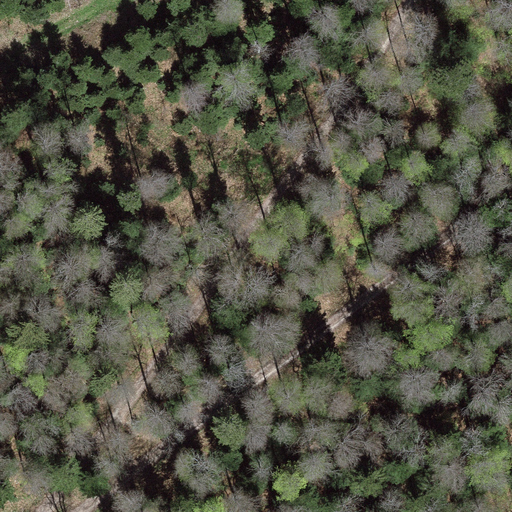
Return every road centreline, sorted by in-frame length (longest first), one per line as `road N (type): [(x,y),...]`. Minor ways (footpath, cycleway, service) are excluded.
road 1 (track): [(409,0),(43,511)]
road 2 (track): [(81,511),(511,187)]
